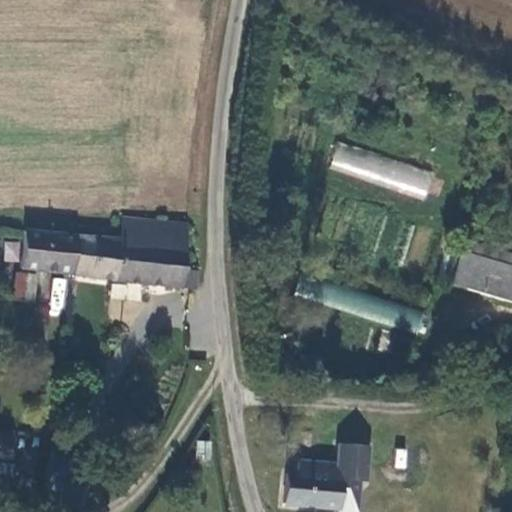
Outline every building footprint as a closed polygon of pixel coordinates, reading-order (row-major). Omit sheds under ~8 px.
[(328,168),(424,200),(433,173),(337,140),(328,168)] [(192,295),(195,271),(184,269),(189,230),(181,228),(123,221),(122,243),(118,283),(192,295)] [(21,269),(118,283),(122,243),(25,232),(21,269)] [(4,241),(3,262),(19,263),(20,242),(4,241)] [(511,266),(463,254),(455,286),(511,300),(511,266)] [(36,276),(26,276),(16,275),(14,303),(32,305),(34,305),(36,276)] [(293,297),(418,331),(424,310),(299,277),(293,297)] [(143,345),(137,350),(135,355),(137,361),(141,364),(148,366),(154,364),(158,359),(157,351),(151,346),(143,345)] [(0,461),(11,462),(14,431),(0,429),(0,461)] [(197,439),(193,459),(209,463),(213,443),(197,439)] [(335,511),(357,511),(359,482),(366,483),(369,446),(336,444),(334,464),(295,461),(294,472),(283,470),(280,506),(335,510),(335,511)]
